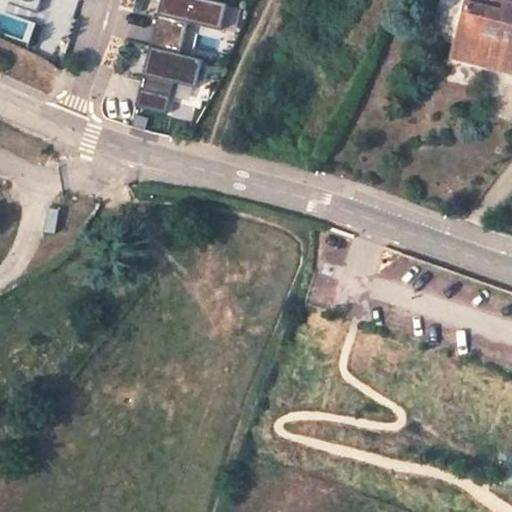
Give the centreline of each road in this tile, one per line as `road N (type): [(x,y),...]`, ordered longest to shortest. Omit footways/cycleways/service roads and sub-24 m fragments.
road 1 (track): [(215,511),(303,245),(289,227),(205,204),(138,201),(90,174)]
road 2 (unclassified): [(511,269),(63,133)]
road 3 (track): [(204,176),(277,0)]
road 4 (residential): [(109,0),(63,133)]
